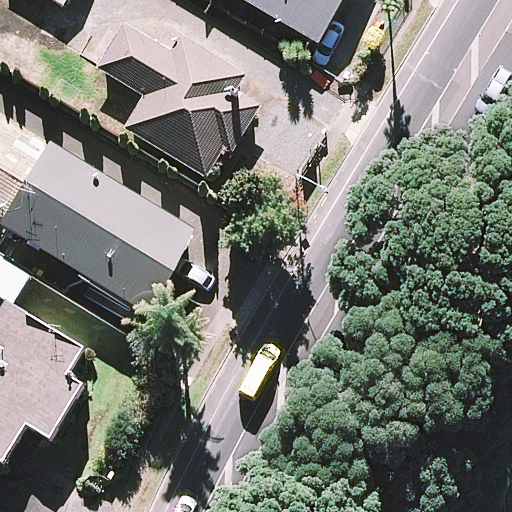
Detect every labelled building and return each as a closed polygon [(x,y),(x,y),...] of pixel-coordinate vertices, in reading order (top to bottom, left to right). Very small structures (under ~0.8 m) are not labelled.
[(66,0),(46,0),(60,9),(66,0)] [(342,0),(233,0),(314,47),(342,0)] [(171,55),(119,26),(93,73),(142,100),(122,135),(215,187),(268,92),(178,41),(171,55)] [(192,239),(0,121),(0,230),(144,319),(192,239)] [(27,279),(0,262),(0,300),(10,307),(27,279)] [(79,355),(4,306),(0,312),(0,465),(24,428),(46,442),(79,391),(63,380),(79,355)]
